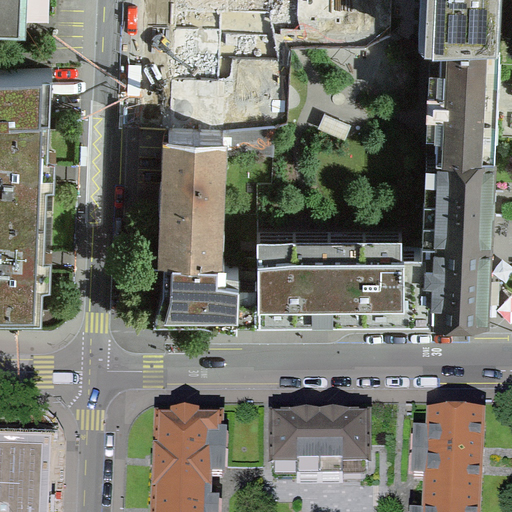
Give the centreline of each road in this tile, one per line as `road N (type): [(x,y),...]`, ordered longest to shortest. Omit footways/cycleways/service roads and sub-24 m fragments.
road 1 (tertiary): [(511,362),(97,366)]
road 2 (tertiary): [(114,0),(97,366)]
road 3 (tertiary): [(97,366),(91,511)]
